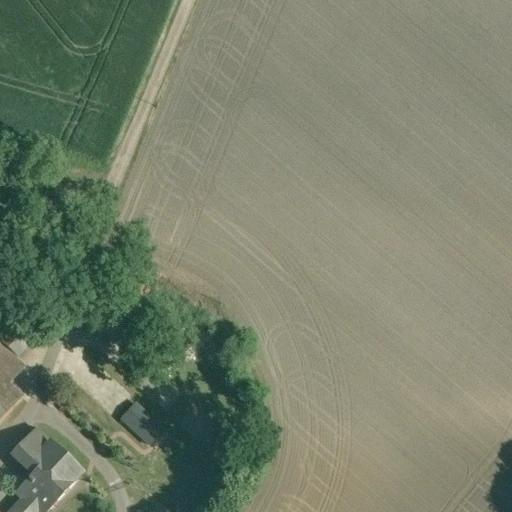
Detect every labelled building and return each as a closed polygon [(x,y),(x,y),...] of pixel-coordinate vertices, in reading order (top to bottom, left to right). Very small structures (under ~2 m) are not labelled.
[(28,302),(0,331),(0,342),(18,359),(51,324),(28,302)] [(29,370),(18,359),(0,342),(0,377),(12,388),(29,370)] [(232,409),(185,361),(159,386),(205,434),(232,409)] [(12,388),(0,377),(0,423),(23,399),(12,388)] [(121,421),(150,448),(167,429),(138,403),(121,421)] [(48,511),(83,475),(37,431),(13,457),(34,477),(18,494),(24,501),(13,511),(48,511)]
